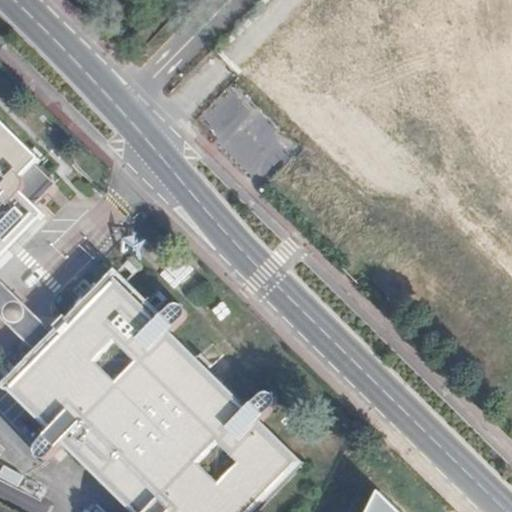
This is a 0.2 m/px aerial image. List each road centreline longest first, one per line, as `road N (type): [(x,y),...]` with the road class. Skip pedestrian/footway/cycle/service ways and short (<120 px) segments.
road 1 (secondary): [(507,511),(262,272),(13,0)]
road 2 (unknown): [(175,113),(286,0)]
